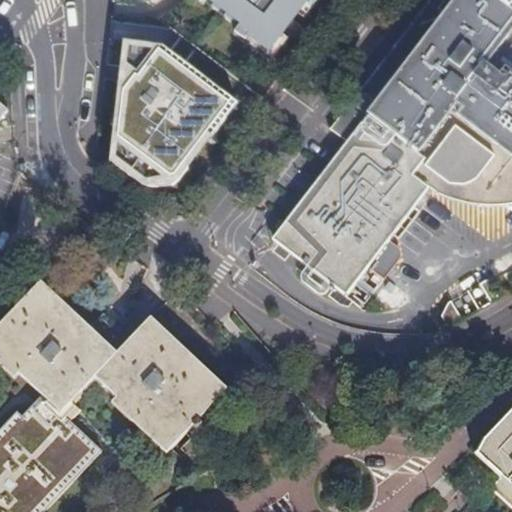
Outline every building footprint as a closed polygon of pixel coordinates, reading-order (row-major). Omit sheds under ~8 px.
[(199,0),(237,29),(234,33),(245,42),(248,38),(269,53),(283,34),(281,33),(291,19),(294,14),(297,16),(309,0),(199,0)] [(346,298),(434,184),(458,202),(474,206),(488,208),(499,208),(511,207),(511,0),(462,0),(441,27),(438,20),(430,23),(422,26),(423,29),(419,31),(413,26),(352,104),(331,131),(348,144),(273,242),(346,298)] [(433,0),(413,26),(419,31),(423,29),(422,26),(438,20),(441,27),(448,18),(440,12),(449,0),(433,0)] [(180,172),(250,86),(173,42),(114,33),(106,100),(101,155),(153,188),(180,172)] [(14,412),(0,427),(0,511),(43,511),(101,452),(73,426),(81,417),(73,408),(97,382),(119,403),(114,408),(166,457),(228,392),(151,320),(130,342),(100,314),(87,328),(39,282),(0,323),(0,367),(11,378),(16,373),(40,395),(19,416),(14,412)] [(470,293),(480,312),(500,301),(494,290),(490,282),(470,293)] [(452,301),(462,321),(480,312),(470,293),(452,301)] [(443,316),(449,328),(462,321),(452,301),(449,303),(443,316)] [(511,427),(504,436),(502,433),(486,449),(489,452),(479,462),(498,480),(489,489),(511,511),(511,427)]
